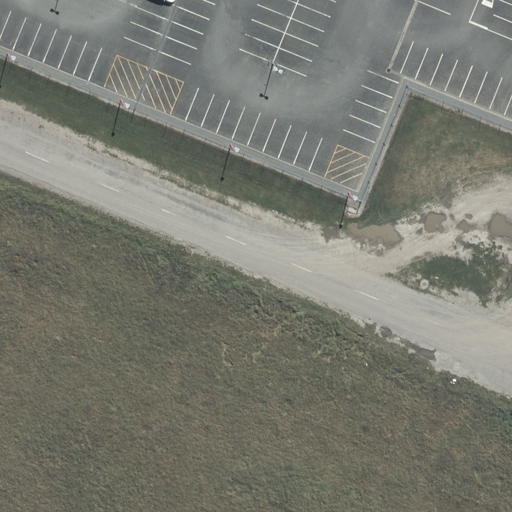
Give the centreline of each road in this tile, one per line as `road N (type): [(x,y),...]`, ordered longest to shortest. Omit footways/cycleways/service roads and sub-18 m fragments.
road 1 (unclassified): [(511,358),(0,142)]
road 2 (track): [(256,250),(360,239),(459,211),(511,217)]
